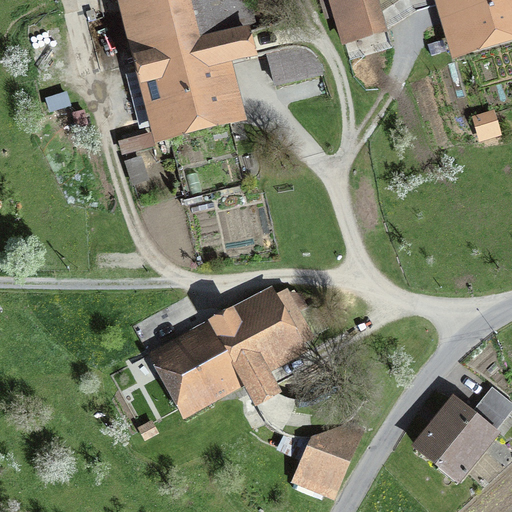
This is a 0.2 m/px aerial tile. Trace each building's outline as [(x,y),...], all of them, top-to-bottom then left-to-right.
[(254,28),(246,0),(132,0),(167,131),(229,114),(215,65),(249,56),(243,31),(254,28)] [(373,34),(362,0),(332,0),(345,42),(373,34)] [(511,0),(451,0),(465,46),(511,32),(511,0)] [(306,47),(289,46),(267,51),(275,83),(320,71),(316,55),(313,50),(306,47)] [(476,119),(482,139),(498,134),(492,115),(476,119)] [(151,124),(119,134),(123,149),(156,139),(151,124)] [(188,406),(240,377),(253,400),(276,388),(263,364),(319,334),(308,312),(297,318),(284,293),(198,341),(197,339),(162,358),(188,406)] [(511,405),(491,388),(470,414),(492,433),(511,407),(511,405)] [(455,479),(492,433),(470,414),(453,400),(415,447),(455,479)] [(146,438),(156,432),(151,423),(141,430),(146,438)] [(336,427),(315,434),(311,443),(341,458),(347,461),(358,438),(336,427)] [(341,458),(311,443),(300,463),(330,478),(341,458)]
